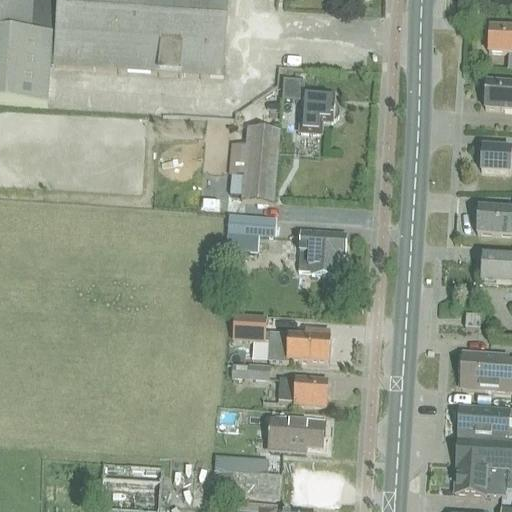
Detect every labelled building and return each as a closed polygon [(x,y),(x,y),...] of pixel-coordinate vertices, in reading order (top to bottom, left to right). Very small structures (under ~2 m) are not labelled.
[(0,0),(0,102),(52,106),(55,69),(221,79),(227,0),(0,0)] [(504,71),(511,71),(511,26),(503,26),(503,30),(502,30),(490,29),(489,55),(505,56),(504,71)] [(339,120),(340,112),(334,107),(335,98),(303,96),(304,83),(285,82),(283,102),(301,103),(300,124),(301,124),(300,135),(321,136),(322,125),(333,125),(333,123),(339,120)] [(511,86),(487,85),(485,111),(511,112),(511,86)] [(232,148),(228,198),(238,199),(238,204),(273,207),(273,205),(277,163),(279,134),(245,131),(244,149),(232,148)] [(482,147),(482,174),(510,175),(510,172),(511,172),(511,153),(511,154),(511,149),(482,147)] [(511,211),(478,210),(477,236),(509,238),(511,238),(511,211)] [(276,241),(277,223),(232,220),(231,238),(276,241)] [(344,259),(346,237),(336,236),(336,235),(333,234),(333,236),(301,234),(299,275),(310,275),(310,277),(335,279),(337,258),(344,259)] [(478,263),(478,273),(480,275),(482,276),(482,284),(511,285),(511,260),(483,259),(483,261),(481,261),(478,263)] [(227,287),(226,301),(245,302),(245,288),(227,287)] [(466,317),(466,329),(479,330),(479,317),(466,317)] [(234,319),(232,344),(265,346),(266,321),(234,319)] [(307,338),(269,336),(267,364),(288,365),(288,362),(328,365),(331,340),(329,340),(330,334),(307,333),(307,338)] [(511,393),(511,365),(492,364),(492,357),(464,356),(462,392),(509,394),(509,393),(511,393)] [(233,370),(232,381),(249,382),(269,383),(270,370),(250,368),(250,371),(233,370)] [(295,408),(326,410),(328,382),(297,380),(296,383),(281,382),(279,404),(295,405),(295,408)] [(511,412),(460,410),(459,438),(459,439),(508,442),(508,440),(511,439),(511,412)] [(271,425),(269,455),(305,457),(306,453),(322,454),(324,429),(271,425)] [(511,446),(458,443),(455,497),(505,499),(506,494),(511,493),(511,446)] [(214,500),(279,505),(280,505),(282,480),(268,479),(270,466),(216,462),(214,500)] [(159,511),(163,472),(102,468),(98,511),(159,511)]
